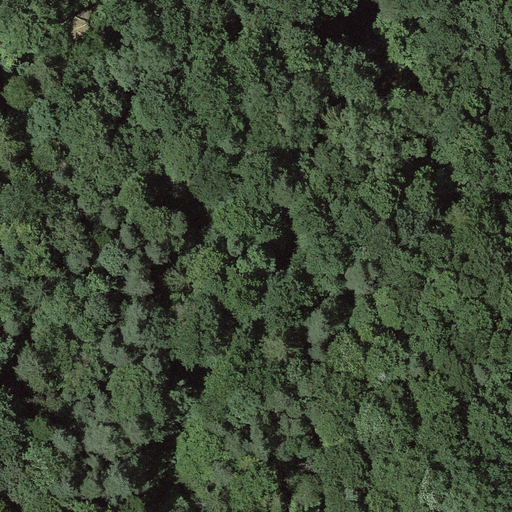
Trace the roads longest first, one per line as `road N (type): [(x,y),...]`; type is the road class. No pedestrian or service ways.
road 1 (track): [(161,511),(194,375),(287,288),(319,164),(390,120),(394,40),(362,0)]
road 2 (track): [(96,0),(25,209),(0,258)]
